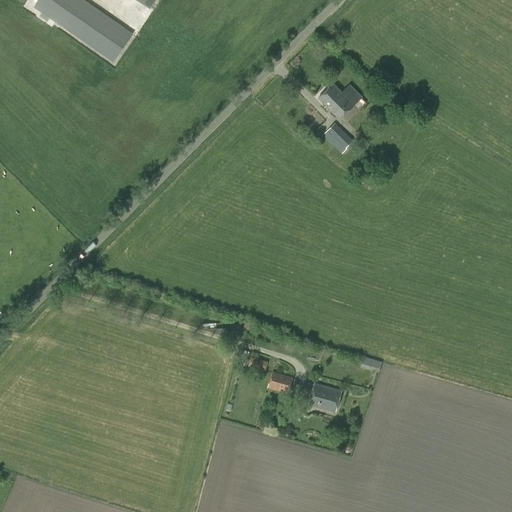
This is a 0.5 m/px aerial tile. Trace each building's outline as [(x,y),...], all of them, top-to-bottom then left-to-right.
[(132,34),(82,0),(38,0),(34,7),(113,61),(132,34)] [(138,0),(151,8),(156,0),(138,0)] [(318,98),(339,119),(362,97),(350,86),(343,93),(333,83),(318,98)] [(345,148),(353,141),(335,123),(323,135),(341,154),(346,149),(345,148)] [(249,322),(244,326),(248,331),(253,327),(249,322)] [(256,369),(265,372),(268,362),(250,357),(247,369),(255,371),(256,369)] [(382,362),(363,357),(360,368),(375,372),(375,370),(379,371),(382,362)] [(272,371),(267,389),(289,394),(293,377),(272,371)] [(314,384),(308,404),(335,412),(341,392),(314,384)]
